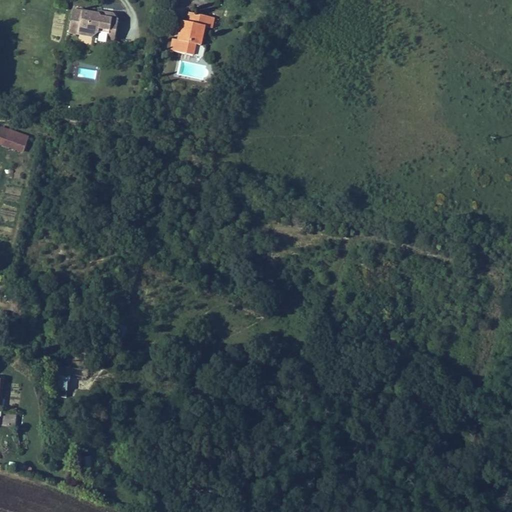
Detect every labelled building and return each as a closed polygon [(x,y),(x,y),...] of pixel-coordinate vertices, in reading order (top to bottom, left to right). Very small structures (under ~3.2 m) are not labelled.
[(92,14),(73,10),(69,33),(79,35),(80,29),(89,31),(88,36),(93,37),(99,33),(99,30),(110,32),(109,35),(113,41),(115,42),(117,29),(111,28),(112,21),(101,19),(99,15),(97,15),(92,14)] [(111,28),(117,29),(119,22),(113,16),(98,13),(97,15),(99,15),(101,19),(112,21),(111,28)] [(212,18),(190,13),(188,23),(183,22),(179,41),(174,40),(172,51),(194,56),(196,45),(201,46),(205,27),(210,28),(212,18)] [(0,127),(0,144),(24,153),(30,136),(1,125),(0,127)] [(69,367),(60,366),(57,396),(67,397),(69,367)] [(0,425),(13,427),(15,414),(0,411),(0,387),(1,381),(0,380),(0,425)]
